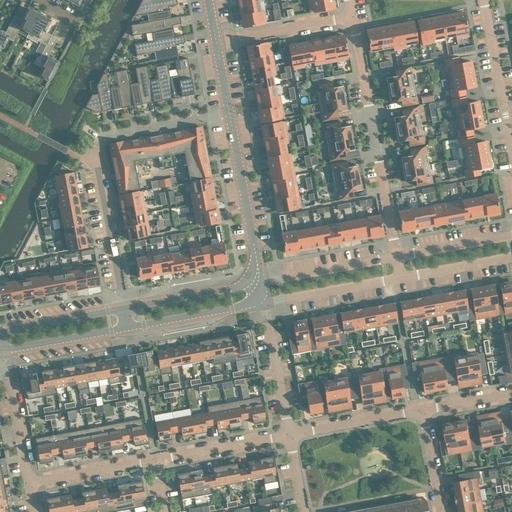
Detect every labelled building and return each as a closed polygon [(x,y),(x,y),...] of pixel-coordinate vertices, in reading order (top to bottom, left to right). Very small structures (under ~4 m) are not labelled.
[(134,16),(148,13),(149,21),(171,17),(170,9),(169,9),(169,6),(176,5),(177,4),(177,3),(176,0),(159,0),(140,4),(134,16)] [(334,8),(332,0),(310,0),(308,0),(310,12),(334,8)] [(260,12),(258,2),(240,5),(242,16),(260,12)] [(21,19),(14,15),(9,25),(18,30),(20,28),(23,30),(25,31),(29,33),(26,37),(27,37),(39,14),(27,8),(21,19)] [(279,9),(274,10),(272,10),(274,21),(281,20),(279,9)] [(260,12),(242,16),(244,27),(266,23),(264,11),(260,12)] [(458,12),(452,13),(457,38),(468,36),(464,13),(458,14),(458,12)] [(457,38),(452,13),(451,13),(452,15),(441,17),(445,37),(455,35),(456,38),(457,38)] [(45,31),(51,20),(39,14),(27,37),(36,42),(37,40),(46,45),(47,43),(48,43),(52,35),(45,31)] [(133,36),(151,33),(153,40),(175,36),(174,28),(173,28),(172,25),(180,24),(180,23),(181,23),(181,22),(180,16),(172,17),(171,17),(149,21),(149,22),(131,25),(133,36)] [(441,17),(430,19),(434,42),(435,42),(434,39),(445,37),(441,17)] [(434,42),(430,19),(418,21),(422,45),(434,42)] [(413,22),(401,24),(405,48),(406,48),(405,44),(417,42),(413,22)] [(401,24),(390,26),(394,50),(405,48),(401,24)] [(8,38),(13,41),(18,30),(9,25),(5,34),(0,31),(0,47),(1,46),(3,47),(8,38)] [(379,27),(378,27),(382,48),(393,46),(394,50),(390,26),(379,28),(379,27)] [(382,48),(378,27),(372,28),(373,30),(367,31),(368,33),(367,33),(368,36),(370,45),(369,45),(370,48),(371,51),(382,48)] [(57,38),(52,35),(48,43),(47,43),(46,45),(40,55),(45,58),(40,67),(42,68),(38,75),(42,77),(42,78),(44,79),(44,78),(48,80),(58,62),(48,56),(57,38)] [(156,60),(179,56),(177,47),(176,47),(176,44),(183,43),(184,42),(184,41),(183,35),(175,36),(153,40),(153,41),(134,44),(136,55),(155,52),(156,60)] [(336,61),(348,58),(347,52),(346,49),(346,50),(344,40),(345,40),(344,38),(343,35),(332,37),(336,61)] [(326,63),(336,61),(332,37),(321,39),(326,63)] [(286,51),(284,39),(278,41),(280,52),(286,51)] [(314,65),(326,63),(321,39),(311,41),(314,61),(314,65)] [(304,63),(314,61),(311,41),(300,43),(304,63)] [(272,53),(270,42),(247,46),(249,57),(272,53)] [(304,63),(300,43),(289,45),(293,69),(305,66),(304,63)] [(274,64),(272,53),(249,57),(251,68),(274,64)] [(173,98),(173,99),(182,97),(182,96),(194,94),(188,58),(175,60),(178,75),(170,76),(174,98),(173,98)] [(458,58),(445,60),(448,78),(473,74),(471,61),(459,64),(458,58)] [(155,64),(158,79),(150,80),(154,101),(153,102),(154,103),(162,101),(162,100),(173,98),(174,98),(170,76),(167,62),(155,64)] [(276,75),(274,64),(251,68),(253,79),(272,75),(272,76),(276,75)] [(150,80),(147,66),(135,68),(138,82),(130,84),(134,105),(133,105),(134,106),(142,105),(142,104),(153,102),(154,101),(150,80)] [(386,77),(388,90),(414,85),(411,66),(395,69),(396,75),(386,77)] [(130,84),(127,69),(115,72),(118,86),(110,87),(114,109),(113,109),(114,110),(122,108),(122,107),(133,105),(134,105),(130,84)] [(110,87),(107,73),(103,74),(97,86),(98,93),(92,94),(85,107),(96,112),(113,109),(114,109),(110,87)] [(423,83),(431,81),(429,73),(421,74),(423,83)] [(476,86),(473,74),(448,78),(452,96),(464,94),(463,88),(476,86)] [(272,76),(272,75),(253,79),(255,89),(274,86),(272,76)] [(319,102),(345,98),(343,85),(333,87),(332,81),(316,84),(319,102)] [(417,103),(414,85),(388,90),(390,102),(400,100),(402,106),(417,103)] [(276,96),(274,86),(255,89),(257,100),(276,96)] [(276,96),(257,100),(259,110),(282,106),(279,95),(276,96)] [(345,98),(319,102),(323,121),(338,118),(337,112),(347,110),(345,98)] [(452,100),(456,118),(481,114),(478,101),(466,104),(465,98),(452,100)] [(284,117),(282,106),(259,110),(261,122),(284,117)] [(393,117),(396,129),(421,125),(418,106),(402,109),(403,115),(393,117)] [(483,126),(481,114),(456,118),(459,137),(472,134),(471,128),(483,126)] [(286,132),(284,121),(262,126),(264,137),(286,132)] [(327,142),(352,137),(350,125),(340,127),(339,121),(323,124),(327,142)] [(310,125),(304,126),(306,137),(312,136),(310,125)] [(425,143),(421,125),(396,129),(398,142),(408,140),(409,146),(425,143)] [(122,142),(110,144),(119,192),(140,188),(135,161),(185,152),(190,179),(210,175),(201,127),(189,130),(189,131),(180,133),(180,131),(131,140),(132,142),(123,144),(122,142)] [(288,143),(286,132),(264,137),(266,147),(285,144),(288,143)] [(352,137),(327,142),(330,161),(346,158),(345,152),(355,150),(352,137)] [(460,140),(463,158),(488,154),(486,141),(474,143),(473,137),(460,140)] [(287,154),(285,144),(266,147),(268,158),(287,154)] [(401,157),(403,169),(429,164),(425,146),(409,149),(411,155),(401,157)] [(287,154),(268,158),(270,168),(292,164),(290,153),(287,154)] [(490,166),(488,154),(463,158),(467,176),(479,174),(478,168),(490,166)] [(317,156),(310,157),(311,165),(318,164),(317,156)] [(334,182),(360,177),(357,165),(347,167),(346,161),(331,163),(334,182)] [(294,175),(292,164),(270,168),(272,179),(294,175)] [(432,183),(429,164),(403,169),(405,182),(415,180),(416,186),(432,183)] [(69,170),(61,166),(57,173),(58,176),(54,176),(56,188),(76,184),(74,173),(70,173),(69,170)] [(296,186),(294,175),(272,179),(274,190),(296,186)] [(360,177),(334,182),(337,200),(353,197),(352,191),(362,189),(360,177)] [(169,178),(158,180),(160,187),(160,188),(170,186),(169,178)] [(213,189),(211,178),(192,181),(194,192),(194,193),(213,189)] [(158,180),(151,181),(152,189),(160,187),(158,180)] [(76,184),(56,188),(58,197),(54,198),(54,199),(78,194),(76,184)] [(298,196),(296,186),(274,190),(276,200),(298,196)] [(215,200),(213,189),(194,193),(194,192),(190,193),(193,204),(215,200)] [(142,191),(119,195),(121,206),(144,202),(142,191)] [(78,194),(54,199),(56,209),(80,204),(78,194)] [(495,194),(484,196),(488,215),(499,213),(495,194)] [(300,207),(298,196),(276,200),(278,211),(300,207)] [(477,217),(488,215),(484,196),(474,198),(477,217)] [(466,219),(477,217),(474,198),(463,200),(466,219)] [(217,210),(215,200),(193,204),(195,214),(217,210)] [(456,221),(466,219),(463,200),(452,202),(456,221)] [(121,206),(123,217),(146,213),(144,202),(121,206)] [(445,223),(456,221),(452,202),(442,204),(445,223)] [(80,204),(56,209),(58,219),(82,214),(80,204)] [(435,225),(445,223),(442,204),(431,206),(435,225)] [(424,227),(435,225),(431,206),(421,208),(424,227)] [(413,229),(424,227),(421,208),(410,210),(413,229)] [(219,221),(217,210),(195,214),(197,226),(219,221)] [(402,231),(413,229),(410,210),(399,212),(402,231)] [(123,217),(125,227),(148,223),(146,213),(123,217)] [(82,214),(58,219),(60,229),(83,224),(82,214)] [(286,253),(297,250),(294,232),(287,233),(283,214),(279,215),(286,253)] [(371,237),(382,235),(379,216),(368,218),(371,237)] [(361,239),(371,237),(368,218),(357,220),(361,239)] [(350,241),(361,239),(357,220),(347,222),(350,241)] [(340,243),(350,241),(347,222),(336,224),(340,243)] [(150,234),(148,223),(125,227),(127,238),(150,234)] [(83,224),(60,229),(64,228),(66,238),(85,234),(83,224)] [(329,244),(340,243),(336,224),(325,226),(329,244)] [(226,262),(220,225),(215,226),(218,244),(212,245),(215,264),(226,262)] [(318,246),(329,244),(325,226),(315,228),(318,246)] [(308,248),(318,246),(315,228),(304,230),(308,248)] [(297,250),(308,248),(304,230),(294,232),(297,250)] [(85,234),(66,238),(68,250),(87,246),(85,234)] [(194,268),(204,266),(201,247),(201,243),(189,245),(190,249),(194,268)] [(204,266),(215,264),(212,245),(201,247),(204,266)] [(183,270),(194,268),(190,249),(180,251),(183,270)] [(147,257),(148,257),(151,275),(162,273),(159,255),(158,251),(147,253),(147,257)] [(173,272),(183,270),(180,251),(169,253),(173,272)] [(162,273),(173,272),(169,253),(159,255),(162,273)] [(140,278),(151,275),(148,257),(147,257),(137,259),(140,278)] [(83,264),(72,266),(77,290),(87,288),(83,264)] [(83,264),(87,288),(99,285),(95,266),(84,268),(83,264)] [(72,266),(62,268),(66,291),(77,290),(72,266)] [(62,268),(51,270),(56,293),(66,291),(62,268)] [(51,270),(40,272),(45,295),(56,293),(51,270)] [(40,272),(30,274),(34,297),(45,295),(40,272)] [(30,278),(20,280),(24,299),(34,297),(30,274),(29,274),(30,278)] [(9,278),(0,279),(0,299),(1,299),(1,304),(13,301),(9,278)] [(9,278),(13,301),(24,299),(20,280),(10,282),(9,278)] [(511,282),(499,284),(503,305),(504,310),(511,308),(511,282)] [(499,314),(498,311),(504,310),(503,305),(497,306),(494,285),(482,287),(487,314),(486,314),(487,316),(499,314)] [(469,317),(486,314),(487,314),(482,287),(470,289),(474,310),(468,311),(469,317)] [(464,291),(453,293),(457,311),(458,315),(468,313),(467,309),(468,309),(464,291)] [(443,295),(446,313),(457,311),(453,293),(443,295)] [(432,297),(436,315),(446,313),(443,295),(432,297)] [(422,299),(425,317),(436,315),(432,297),(422,299)] [(411,301),(414,319),(425,317),(422,299),(411,301)] [(400,303),(403,321),(414,319),(411,301),(400,303)] [(397,322),(394,304),(383,306),(386,324),(397,322)] [(372,308),(376,326),(386,324),(383,306),(372,308)] [(362,310),(365,328),(376,326),(372,308),(362,310)] [(351,312),(355,330),(365,328),(362,310),(351,312)] [(340,314),(344,332),(355,330),(351,312),(340,314)] [(344,335),(338,336),(334,315),(323,317),(327,343),(345,340),(344,335)] [(311,319),(315,340),(309,341),(310,346),(327,343),(323,317),(311,319)] [(310,346),(309,341),(305,320),(293,323),(295,336),(289,337),(292,350),(310,346)] [(511,330),(502,332),(504,343),(511,341),(511,330)] [(237,340),(232,341),(235,361),(254,357),(249,333),(236,335),(237,340)] [(232,341),(231,336),(220,338),(225,363),(235,361),(232,341)] [(213,359),(214,365),(225,363),(220,338),(210,340),(213,359)] [(199,342),(203,361),(213,359),(210,340),(199,342)] [(188,344),(192,363),(203,361),(199,342),(188,344)] [(178,346),(181,365),(192,363),(188,344),(178,346)] [(382,346),(384,357),(386,356),(390,353),(388,345),(382,346)] [(167,348),(171,367),(181,365),(178,346),(167,348)] [(156,350),(157,355),(157,354),(161,375),(172,373),(171,367),(167,348),(156,350)] [(152,356),(151,351),(140,353),(144,378),(161,375),(157,354),(157,355),(152,356)] [(116,357),(117,362),(120,382),(127,381),(126,375),(136,373),(133,354),(121,356),(122,361),(117,362),(116,357)] [(477,355),(476,354),(465,356),(470,382),(481,380),(479,368),(485,367),(483,354),(477,355)] [(453,358),(453,359),(447,360),(449,366),(450,373),(456,372),(458,384),(470,382),(465,356),(453,358)] [(109,384),(120,382),(117,362),(116,357),(105,359),(109,378),(108,378),(109,384)] [(95,361),(98,380),(108,378),(109,378),(105,359),(95,361)] [(447,360),(442,361),(430,363),(435,390),(447,387),(443,367),(449,366),(447,360)] [(84,363),(87,382),(88,382),(98,380),(95,361),(84,363)] [(89,388),(88,382),(87,382),(84,363),(73,365),(77,384),(76,384),(78,390),(89,388)] [(420,371),(424,392),(435,390),(430,363),(413,366),(414,372),(420,371)] [(63,367),(66,386),(76,384),(77,384),(73,365),(63,367)] [(52,369),(56,388),(66,386),(63,367),(52,369)] [(407,381),(405,368),(386,371),(387,377),(391,398),(404,395),(402,382),(407,381)] [(57,394),(56,388),(52,369),(41,371),(42,376),(46,396),(57,394)] [(381,372),(381,371),(369,374),(374,400),(385,398),(382,378),(387,377),(386,371),(381,372)] [(23,375),(28,399),(46,396),(42,376),(37,377),(36,372),(23,375)] [(357,376),(358,377),(352,378),(353,383),(359,382),(362,402),(374,400),(369,374),(357,376)] [(346,379),(346,378),(334,380),(339,406),(351,404),(347,384),(353,383),(352,378),(346,379)] [(323,382),(323,383),(317,384),(318,390),(324,389),(328,409),(339,406),(334,380),(323,382)] [(322,411),(318,390),(317,384),(299,388),(300,393),(306,392),(310,413),(322,411)] [(122,393),(123,398),(134,396),(133,390),(127,391),(128,392),(122,393)] [(252,419),(253,423),(266,421),(261,396),(243,400),(247,420),(252,419)] [(242,425),(241,421),(247,420),(243,400),(225,403),(230,428),(242,425)] [(217,425),(218,430),(230,428),(225,403),(207,406),(208,412),(209,412),(211,426),(217,425)] [(207,432),(206,427),(211,426),(209,412),(208,412),(191,415),(194,434),(207,432)] [(181,432),(182,436),(194,434),(191,415),(173,419),(176,433),(181,432)] [(505,435),(501,415),(490,417),(494,443),(506,441),(506,440),(511,439),(510,434),(505,435)] [(482,439),(476,440),(477,446),(483,445),(483,446),(494,443),(490,417),(478,419),(482,439)] [(147,443),(142,418),(124,422),(128,442),(133,441),(134,445),(147,443)] [(171,438),(170,434),(176,433),(173,419),(155,422),(159,441),(171,438)] [(469,434),(467,420),(455,423),(460,449),(472,447),(477,446),(476,440),(475,433),(469,434)] [(123,447),(122,443),(128,442),(124,422),(106,425),(111,450),(123,447)] [(440,439),(442,452),(460,449),(455,423),(443,425),(446,438),(440,439)] [(98,447),(99,452),(111,450),(106,425),(89,428),(92,448),(98,447)] [(88,454),(87,449),(92,448),(89,428),(71,432),(75,456),(88,454)] [(62,454),(63,459),(75,456),(71,432),(53,435),(57,455),(62,454)] [(52,461),(51,456),(57,455),(53,435),(35,438),(40,463),(52,461)] [(277,481),(272,457),(260,459),(263,478),(264,484),(277,481)] [(248,461),(249,466),(243,467),(246,481),(263,478),(260,459),(248,461)] [(238,468),(237,463),(225,466),(228,484),(246,481),(243,467),(238,468)] [(212,468),(213,472),(208,473),(210,488),(211,488),(228,484),(225,466),(212,468)] [(202,474),(201,470),(189,472),(194,497),(212,493),(211,488),(210,488),(208,473),(202,474)] [(477,478),(481,478),(479,471),(474,472),(475,478),(454,482),(456,494),(479,490),(477,478)] [(177,474),(182,499),(194,497),(189,472),(177,474)] [(146,506),(142,481),(129,483),(134,508),(146,506)] [(117,486),(118,490),(113,491),(116,511),(134,508),(129,483),(117,486)] [(107,492),(106,488),(94,490),(98,511),(112,511),(116,511),(113,491),(107,492)] [(82,492),(83,497),(77,498),(80,511),(79,511),(98,511),(94,490),(82,492)] [(458,505),(481,501),(479,490),(456,494),(458,505)] [(72,499),(71,494),(59,496),(61,511),(79,511),(80,511),(77,498),(72,499)] [(46,499),(48,511),(61,511),(59,496),(46,499)] [(257,499),(258,505),(272,502),(271,496),(257,499)] [(429,511),(426,511),(425,502),(423,502),(423,499),(421,499),(421,497),(415,498),(416,500),(412,501),(413,511),(429,511)] [(6,498),(0,499),(0,510),(8,509),(6,498)] [(496,507),(504,506),(503,499),(495,500),(496,507)] [(401,503),(402,511),(413,511),(412,501),(401,503)] [(486,511),(487,511),(483,511),(481,501),(458,505),(459,511),(486,511)] [(253,511),(257,511),(260,511),(259,511),(279,511),(278,507),(274,508),(272,502),(258,505),(252,506),(253,511)] [(402,511),(401,503),(391,505),(391,511),(402,511)]
